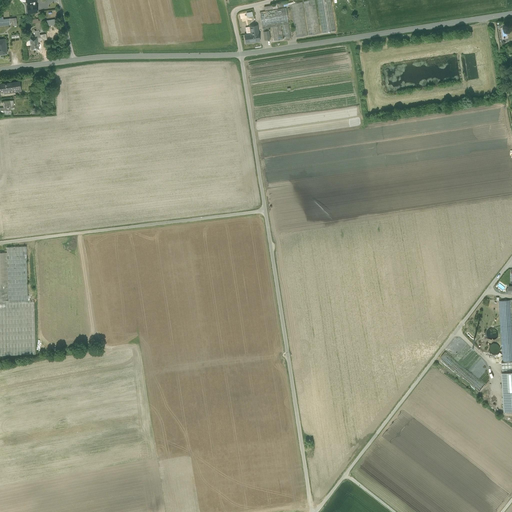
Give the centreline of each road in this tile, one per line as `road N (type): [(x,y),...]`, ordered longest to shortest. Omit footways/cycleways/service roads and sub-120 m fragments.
road 1 (track): [(281,0),(232,12),(312,511)]
road 2 (unclassified): [(511,14),(241,55),(105,57),(0,70)]
road 3 (track): [(315,511),(511,259)]
road 4 (track): [(265,211),(0,242)]
road 5 (track): [(287,356),(142,373)]
